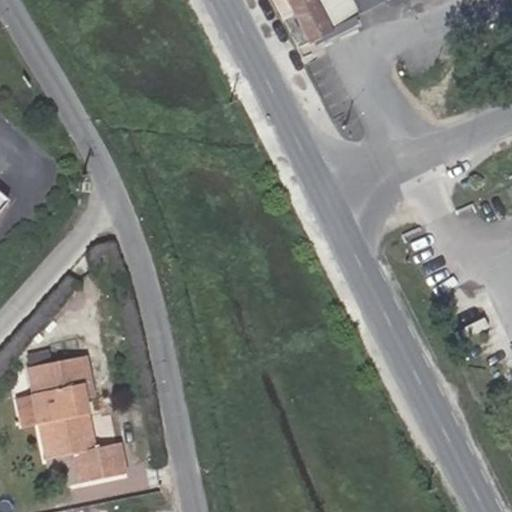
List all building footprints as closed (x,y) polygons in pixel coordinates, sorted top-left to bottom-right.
[(358,16),(350,0),(285,0),(307,42),(358,16)] [(384,2),(382,0),(350,0),(358,16),(384,2)] [(0,177),(11,165),(0,155),(0,177)] [(92,449),(82,398),(91,397),(83,356),(26,368),(32,397),(38,422),(45,460),(73,454),(79,483),(124,474),(117,443),(92,449)] [(38,422),(32,397),(16,401),(21,426),(38,422)]
